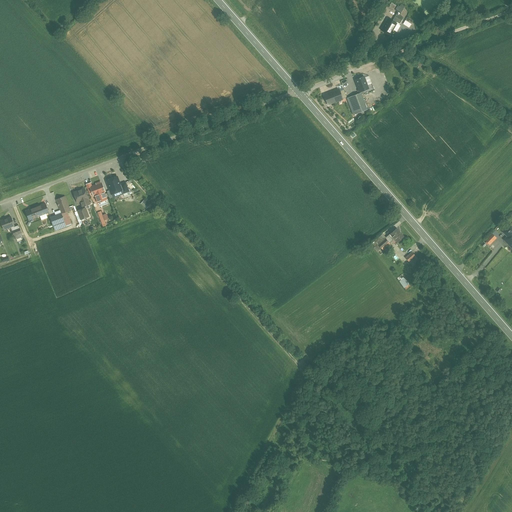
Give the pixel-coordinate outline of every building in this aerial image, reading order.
[(392,21),(388,19),(381,31),(389,36),(396,23),(392,21)] [(368,89),(364,77),(355,80),(360,92),(368,89)] [(338,90),(324,95),(328,105),(342,100),(342,99),(346,97),(344,90),(339,92),(338,90)] [(361,93),(347,99),(353,115),(367,110),(361,93)] [(117,177),(107,181),(110,190),(113,198),(123,194),(120,184),(117,177)] [(125,182),(120,184),(123,194),(129,191),(125,182)] [(100,183),(96,185),(97,185),(90,187),(94,196),(95,195),(98,202),(106,198),(104,192),(101,183),(100,183)] [(84,189),(81,190),(78,191),(78,192),(74,193),(78,202),(81,201),(83,207),(89,204),(87,199),(88,198),(84,189)] [(65,197),(56,200),(61,214),(62,214),(70,211),(65,197)] [(46,204),(25,212),(29,220),(49,213),(46,204)] [(85,208),(78,211),(81,220),(89,217),(85,208)] [(67,227),(62,214),(61,214),(50,218),(55,231),(67,227)] [(11,217),(0,221),(4,230),(10,227),(14,226),(11,217)] [(18,225),(14,227),(14,226),(10,227),(13,236),(21,233),(18,225)] [(511,227),(510,225),(503,232),(508,237),(504,240),(511,247),(511,227)] [(404,237),(396,229),(390,234),(393,238),(397,243),(404,237)] [(385,238),(380,242),(377,245),(381,249),(389,243),(392,240),(392,239),(393,238),(390,234),(385,238)] [(492,234),(491,234),(485,241),(489,245),(496,238),(495,237),(492,234)] [(412,252),(405,258),(409,262),(415,256),(412,252)] [(405,279),(399,282),(406,291),(411,287),(405,279)]
